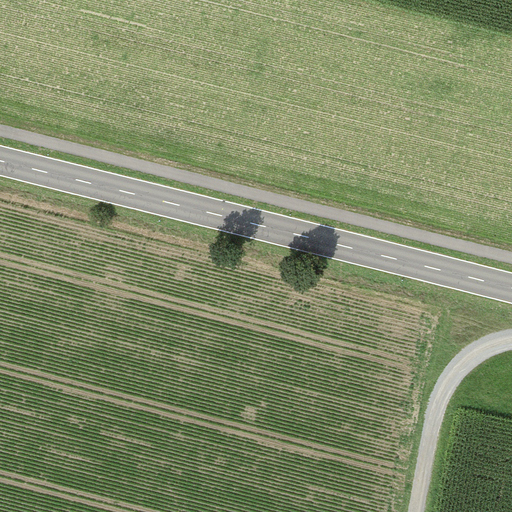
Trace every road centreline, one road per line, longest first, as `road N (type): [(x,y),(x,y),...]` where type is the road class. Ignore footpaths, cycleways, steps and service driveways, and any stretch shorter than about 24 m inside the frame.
road 1 (tertiary): [(511,287),(0,160)]
road 2 (track): [(422,511),(453,386),(471,365),(511,346)]
